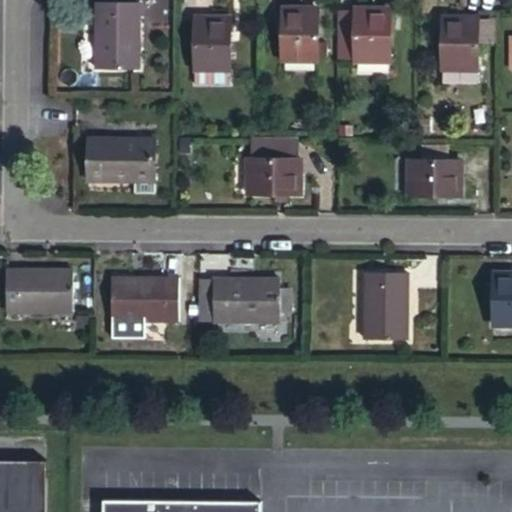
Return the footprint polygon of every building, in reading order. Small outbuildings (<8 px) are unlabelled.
[(355,13),(355,18),(354,62),(354,66),(387,67),(388,13),(355,13)] [(309,15),(272,15),(271,64),(309,64),(309,15)] [(132,16),(89,16),(89,79),(130,79),(132,16)] [(354,62),(355,18),(341,19),(340,63),(354,62)] [(229,22),(191,22),(190,89),(228,89),(229,22)] [(470,23),(430,23),(430,74),(469,73),(470,23)] [(148,137),(84,135),(84,177),(147,178),(148,137)] [(290,139),(241,139),(241,156),(290,156),(290,139)] [(241,156),(238,156),(237,193),(292,194),(293,156),(290,156),(241,156)] [(450,195),(451,158),(395,157),(395,195),(450,195)] [(66,273),(0,274),(1,316),(65,316),(66,273)] [(511,278),(484,278),(483,328),(511,328),(511,278)] [(403,280),(358,280),(357,341),(402,342),(403,280)] [(271,282),(213,282),(213,327),(271,328),(271,282)] [(169,284),(107,283),(108,324),(169,325),(169,284)] [(37,511),(37,458),(0,458),(0,511),(37,511)] [(94,511),(251,511),(252,500),(95,499),(94,511)]
